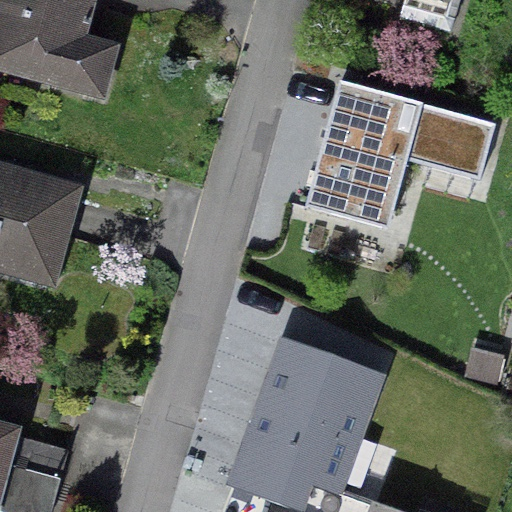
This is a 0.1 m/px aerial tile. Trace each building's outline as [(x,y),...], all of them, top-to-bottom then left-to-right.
[(3,0),(0,14),(0,70),(97,97),(109,54),(75,45),(87,0),(3,0)] [(459,0),(405,0),(400,23),(450,35),(459,0)] [(418,108),(339,86),(305,210),(384,231),(418,108)] [(9,181),(0,178),(0,256),(50,270),(70,196),(9,179),(9,181)] [(375,511),(334,497),(378,379),(282,343),(239,462),(281,477),(268,511),(375,511)] [(0,436),(0,470),(56,486),(65,454),(0,436)]
